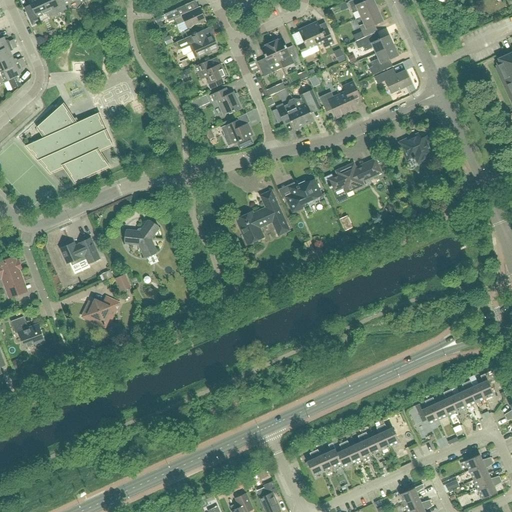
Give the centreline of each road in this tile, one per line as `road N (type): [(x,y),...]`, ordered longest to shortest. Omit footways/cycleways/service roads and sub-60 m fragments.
road 1 (residential): [(0,418),(430,231),(461,194),(482,184)]
road 2 (tertiary): [(274,154),(131,185),(27,225)]
road 3 (residential): [(511,471),(494,431),(317,511)]
road 4 (secondary): [(80,511),(265,427)]
road 5 (tertiary): [(440,91),(327,142),(274,154)]
road 6 (secondary): [(265,427),(426,354)]
road 7 (residential): [(8,0),(39,80),(0,123)]
road 8 (residential): [(274,154),(232,42)]
